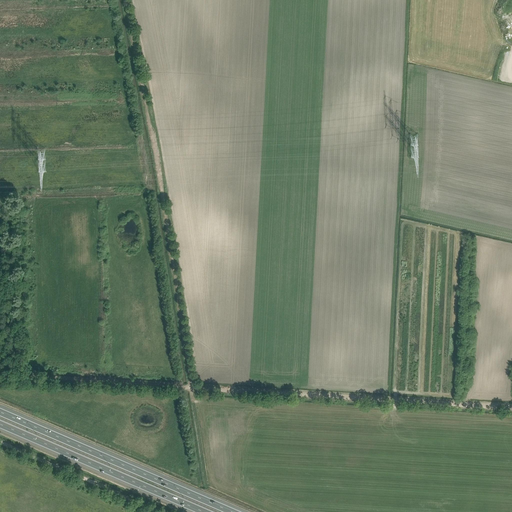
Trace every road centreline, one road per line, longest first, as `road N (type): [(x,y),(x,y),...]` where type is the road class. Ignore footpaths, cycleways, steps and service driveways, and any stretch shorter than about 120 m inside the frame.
road 1 (track): [(193,389),(125,0)]
road 2 (track): [(511,411),(193,389)]
road 3 (motorway): [(241,511),(0,408)]
road 4 (motorway): [(0,422),(206,511)]
road 5 (track): [(193,389),(0,375)]
road 6 (track): [(0,442),(162,511)]
